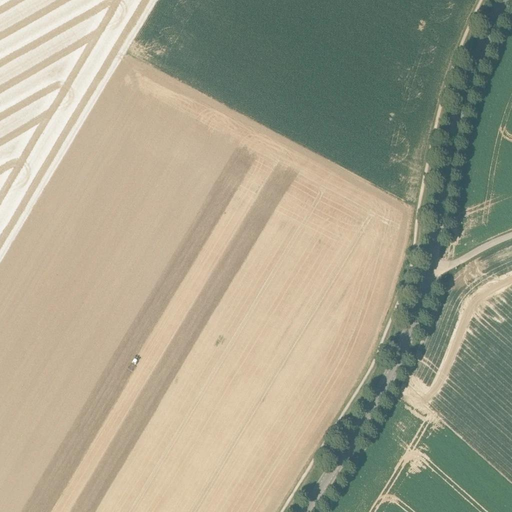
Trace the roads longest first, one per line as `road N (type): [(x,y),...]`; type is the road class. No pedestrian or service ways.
road 1 (tertiary): [(429,268),(455,117),(502,0)]
road 2 (tertiary): [(305,511),(389,377),(429,268)]
